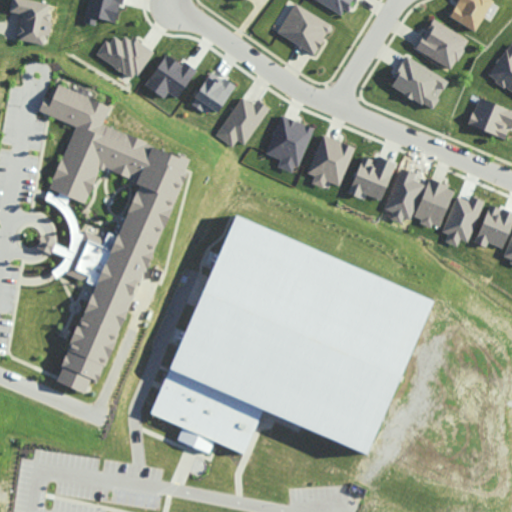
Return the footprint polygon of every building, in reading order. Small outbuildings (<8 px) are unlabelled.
[(50,3),(32,0),(11,0),(10,11),(22,13),(17,39),(47,45),(53,13),(48,12),(50,3)] [(89,0),(84,23),(96,25),(97,18),(117,22),(122,0),(89,0)] [(354,0),(315,0),(344,17),(354,0)] [(458,0),(449,16),(475,31),(492,1),(490,0),(458,0)] [(277,33),(314,55),(332,25),(295,3),(277,33)] [(468,39),(432,19),(415,49),(452,69),(468,39)] [(135,79),(153,50),(127,34),(122,41),(111,34),(98,56),(135,79)] [(511,42),(510,41),(488,77),(511,91),(511,42)] [(165,98),(168,92),(179,98),(196,68),(183,61),(182,63),(165,53),(146,86),(165,98)] [(448,80),(406,56),(389,85),(432,110),(439,98),(430,93),(435,85),(443,90),(448,80)] [(218,112),(235,86),(212,71),(190,103),(202,111),(206,105),(218,112)] [(190,158),(102,126),(110,104),(58,85),(53,99),(45,96),(39,111),(75,124),(51,190),(87,203),(100,167),(138,181),(115,245),(108,242),(109,239),(84,230),(75,254),(67,251),(66,251),(59,248),(57,253),(72,258),(66,274),(93,284),(57,382),(85,393),(90,378),(103,383),(181,170),(185,171),(190,158)] [(233,147),(237,140),(245,145),(270,108),(257,99),(253,104),(242,96),(216,135),(233,147)] [(467,124),(504,138),(509,126),(511,127),(511,110),(478,97),(467,124)] [(267,154),(281,159),(278,167),(296,173),(313,127),(281,115),(267,154)] [(314,176),(312,183),(324,188),(326,181),(340,186),(355,147),(322,134),(308,173),(314,176)] [(395,162),(378,156),(376,161),(362,156),(349,194),(359,197),(361,193),(382,200),(395,162)] [(455,188),(429,178),(414,218),(440,228),(455,188)] [(468,201),(456,196),(442,232),(448,234),(445,241),(457,246),(460,239),(468,242),(484,200),(470,195),(468,201)] [(486,246),(488,242),(503,248),(511,224),(511,212),(489,204),(476,243),(486,246)] [(157,417),(182,425),(177,441),(210,452),(213,442),(246,453),(260,413),(368,450),(375,429),(372,430),(368,442),(349,435),(337,426),(340,413),(303,382),(302,379),(289,374),(280,354),(278,353),(282,340),(281,337),(286,330),(282,320),(269,310),(278,282),(292,276),(295,268),(298,266),(306,242),(227,215),(157,417)] [(37,248),(51,254),(57,240),(43,234),(37,248)]
